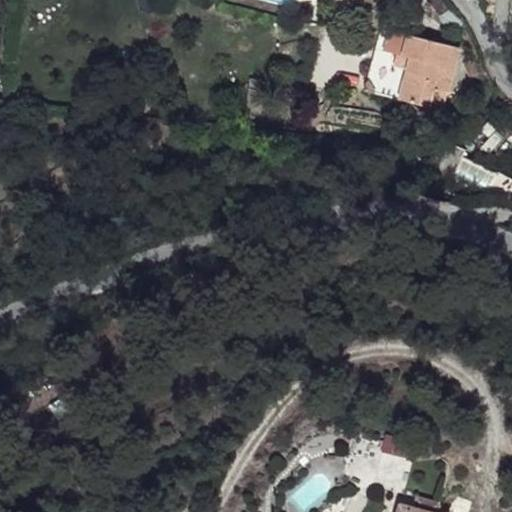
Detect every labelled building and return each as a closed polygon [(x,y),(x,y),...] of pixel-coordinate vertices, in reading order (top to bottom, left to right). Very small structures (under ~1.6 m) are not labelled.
[(412,27),(380,20),(365,82),(396,91),(412,27)] [(460,39),(412,27),(396,91),(431,100),(432,93),(432,87),(439,88),(443,80),(451,82),(460,39)] [(451,82),(443,80),(439,88),(432,87),(432,93),(448,96),(451,82)] [(430,492),(408,487),(406,499),(428,504),(430,492)] [(406,499),(392,496),(387,511),(457,511),(428,504),(406,499)]
